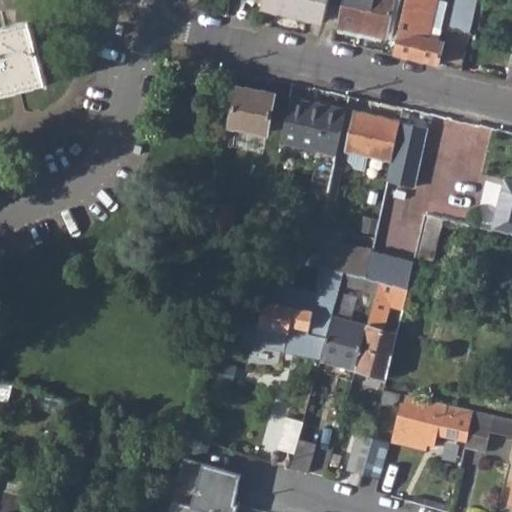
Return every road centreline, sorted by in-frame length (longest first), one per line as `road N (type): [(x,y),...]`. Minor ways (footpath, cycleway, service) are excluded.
road 1 (residential): [(150,25),(511,105)]
road 2 (residential): [(150,25),(129,96),(96,160),(45,212),(0,236)]
